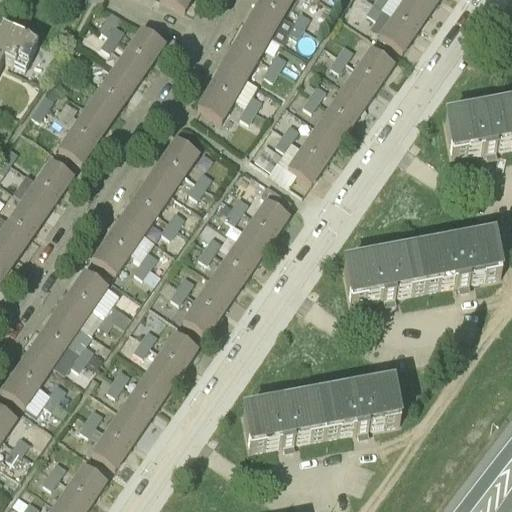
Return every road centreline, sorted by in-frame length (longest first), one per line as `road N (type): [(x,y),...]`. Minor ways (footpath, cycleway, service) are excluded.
road 1 (residential): [(490,0),(135,511)]
road 2 (residential): [(0,341),(222,0)]
